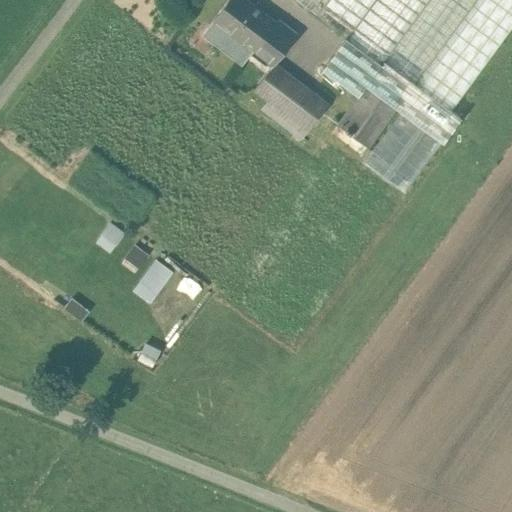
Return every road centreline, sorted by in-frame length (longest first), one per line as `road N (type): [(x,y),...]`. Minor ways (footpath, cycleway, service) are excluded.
road 1 (residential): [(303,511),(0,392)]
road 2 (residential): [(0,100),(77,0)]
